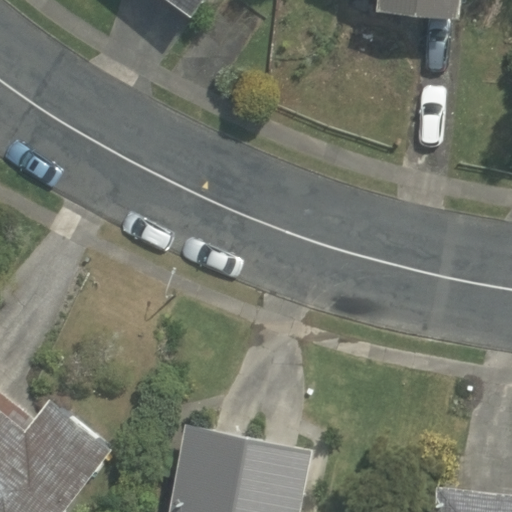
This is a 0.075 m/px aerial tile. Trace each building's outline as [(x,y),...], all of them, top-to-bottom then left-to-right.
[(182,0),(211,20),(225,0),(182,0)] [(466,0),(394,0),(394,7),(465,13),(466,0)] [(0,511),(73,511),(125,448),(62,397),(37,428),(0,398),(0,511)] [(309,511),(322,456),(208,429),(188,511),(309,511)] [(511,511),(511,496),(451,489),(448,511),(511,511)]
